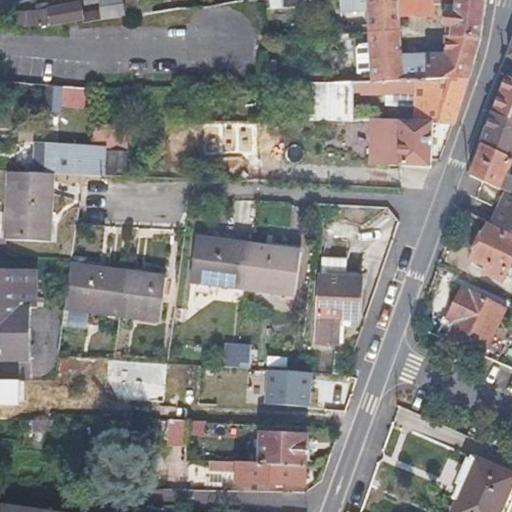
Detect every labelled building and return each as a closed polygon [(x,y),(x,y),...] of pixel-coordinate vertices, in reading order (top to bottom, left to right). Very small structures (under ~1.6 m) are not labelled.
[(150,15),(147,0),(99,0),(102,22),(150,15)] [(357,0),(337,0),(338,12),(358,12),(357,0)] [(369,0),(374,82),(471,79),(481,47),(482,43),(487,0),(369,0)] [(17,12),(13,28),(36,29),(54,25),(83,21),(80,5),(79,5),(44,11),(17,12)] [(3,70),(0,80),(0,82),(36,85),(37,73),(3,70)] [(498,97),(492,113),(511,123),(511,79),(506,76),(498,97)] [(463,105),(471,79),(374,82),(306,84),(305,123),(352,124),(354,96),(386,95),(386,107),(390,111),(418,112),(416,125),(435,127),(455,128),(463,105)] [(62,113),(64,92),(49,90),(46,111),(62,113)] [(511,123),(492,113),(481,146),(511,160),(511,123)] [(435,127),(416,125),(379,122),(376,166),(433,169),(435,127)] [(91,144),(127,146),(127,126),(92,125),(91,144)] [(32,171),(103,175),(104,149),(34,144),(32,171)] [(500,189),(511,160),(481,146),(471,176),(500,189)] [(126,150),(104,149),(103,175),(125,177),(126,150)] [(54,176),(12,175),(8,238),(50,240),(54,176)] [(492,227),(511,236),(511,195),(507,193),(492,227)] [(511,262),(511,238),(489,227),(473,260),(487,267),(484,272),(503,281),(511,262)] [(248,292),(254,250),(198,242),(193,284),(248,292)] [(304,257),(254,250),(248,292),(298,299),(304,257)] [(121,317),(127,275),(71,268),(65,310),(121,317)] [(168,281),(127,275),(121,317),(162,323),(168,281)] [(0,312),(28,313),(36,313),(37,277),(0,276),(0,312)] [(321,282),(319,349),(341,350),(342,323),(358,323),(360,283),(321,282)] [(440,339),(481,357),(503,310),(462,291),(440,339)] [(0,369),(26,369),(28,313),(0,312),(0,369)] [(251,345),(225,344),(223,367),(249,368),(251,345)] [(311,373),(267,371),(265,405),(309,408),(311,373)] [(57,423),(26,423),(26,441),(57,441),(57,423)] [(187,424),(167,423),(166,447),(186,448),(187,424)] [(260,467),(305,468),(306,439),(261,437),(260,467)] [(455,511),(500,511),(511,487),(511,476),(478,461),(455,511)] [(304,487),(305,468),(260,467),(209,465),(209,473),(236,474),(236,485),(304,487)]
